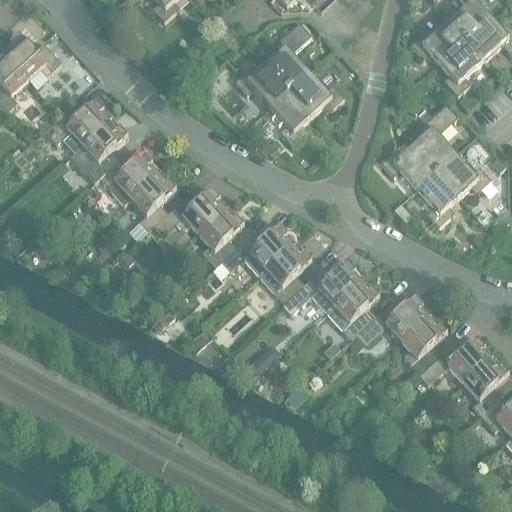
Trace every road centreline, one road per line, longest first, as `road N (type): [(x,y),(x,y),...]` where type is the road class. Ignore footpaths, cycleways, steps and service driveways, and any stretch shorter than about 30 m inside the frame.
road 1 (residential): [(59,0),(172,123),(288,189),(338,199)]
road 2 (residential): [(338,199),(357,162),(397,0)]
road 3 (residential): [(338,199),(377,236),(480,290),(511,297)]
